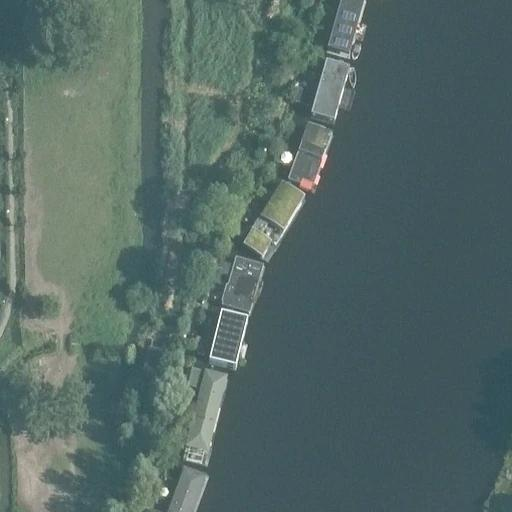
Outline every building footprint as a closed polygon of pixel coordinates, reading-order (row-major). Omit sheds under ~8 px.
[(361,0),(340,0),(326,52),(349,58),(365,1),(361,0)] [(324,63),(309,118),(334,124),(348,69),(324,63)] [(307,126),(287,183),(313,192),(333,135),(307,126)] [(281,185),(241,247),(267,264),(307,202),(281,185)] [(234,259),(220,308),(251,317),(265,268),(234,259)] [(219,313),(206,364),(232,370),(245,320),(219,313)] [(154,381),(160,356),(161,356),(149,353),(143,378),(154,381)] [(230,379),(204,372),(182,460),(208,467),(230,379)] [(195,511),(208,475),(183,467),(167,511),(195,511)]
